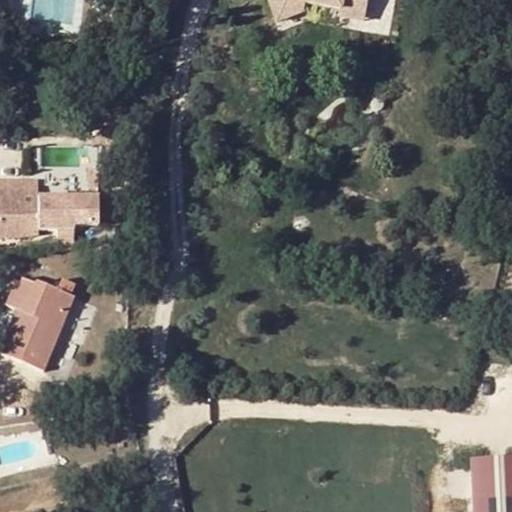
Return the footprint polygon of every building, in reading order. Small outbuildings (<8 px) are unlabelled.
[(368,7),(368,0),(268,0),(276,18),(306,6),(342,11),(343,3),(368,7)] [(368,7),(343,3),(342,11),(341,20),(365,24),(368,7)] [(304,17),(306,6),(276,18),(280,27),(304,17)] [(87,192),(98,192),(97,172),(87,172),(87,192)] [(98,234),(98,199),(38,200),(37,184),(0,184),(0,240),(38,239),(38,234),(57,234),(57,243),(74,242),(74,234),(98,234)] [(121,262),(129,262),(130,237),(122,238),(121,262)] [(74,248),(74,242),(57,243),(57,251),(74,248)] [(18,283),(12,281),(4,304),(15,309),(21,311),(14,327),(21,330),(18,337),(5,332),(0,343),(0,352),(43,370),(72,297),(74,288),(59,282),(56,289),(34,280),(33,283),(20,279),(18,283)] [(21,311),(15,309),(5,332),(18,337),(21,330),(14,327),(21,311)] [(472,511),(511,511),(511,452),(469,455),(472,511)]
